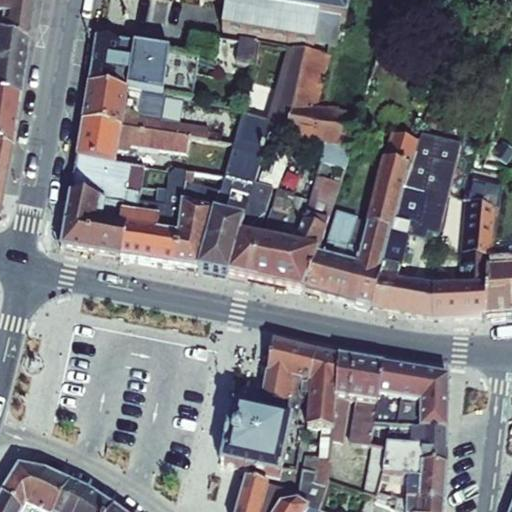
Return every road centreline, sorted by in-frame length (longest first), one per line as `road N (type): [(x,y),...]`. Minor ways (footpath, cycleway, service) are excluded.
road 1 (secondary): [(22,263),(389,346),(509,350)]
road 2 (secondary): [(68,0),(22,263)]
road 3 (residential): [(0,428),(86,462),(163,511)]
road 4 (residential): [(509,350),(486,511)]
